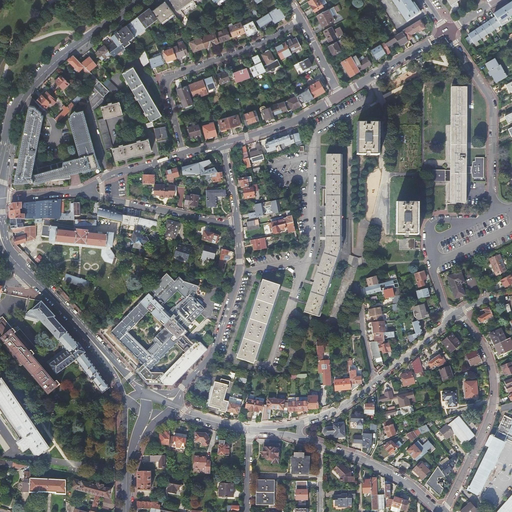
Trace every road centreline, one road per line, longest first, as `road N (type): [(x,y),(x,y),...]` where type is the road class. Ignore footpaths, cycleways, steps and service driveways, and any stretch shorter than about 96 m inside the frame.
road 1 (secondary): [(0,174),(15,104),(137,0)]
road 2 (residential): [(182,154),(163,80),(301,19)]
road 3 (residential): [(443,511),(492,392),(483,349),(457,312)]
road 4 (residential): [(446,32),(491,101),(495,206)]
road 5 (residential): [(236,225),(238,271),(213,353),(177,394)]
road 6 (tertiary): [(449,318),(352,400),(301,423)]
road 7 (residential): [(75,191),(236,225)]
road 8 (tertiary): [(320,444),(387,472),(439,511)]
road 9 (residential): [(341,95),(223,143)]
road 10 (secondary): [(112,365),(27,275)]
road 11 (residential): [(446,32),(341,95)]
